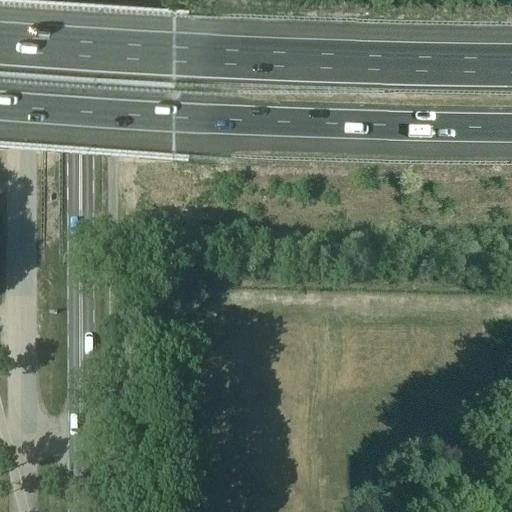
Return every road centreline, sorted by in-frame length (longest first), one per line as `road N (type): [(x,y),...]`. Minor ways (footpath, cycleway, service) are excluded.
road 1 (motorway): [(0,106),(511,127)]
road 2 (motorway): [(511,64),(0,43)]
road 3 (primary): [(82,511),(79,0)]
